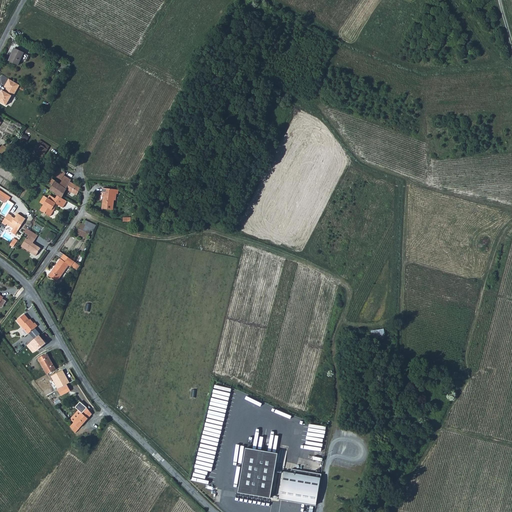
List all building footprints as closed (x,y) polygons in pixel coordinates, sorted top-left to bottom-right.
[(13,49),(8,62),(17,67),(23,54),(13,49)] [(63,61),(61,66),(68,69),(70,65),(63,61)] [(2,88),(0,91),(0,100),(6,103),(11,94),(12,95),(19,83),(8,77),(4,85),(6,86),(4,90),(2,88)] [(25,151),(23,154),(27,156),(32,160),(34,156),(36,154),(37,155),(39,152),(40,152),(46,143),(43,141),(42,141),(41,140),(36,136),(31,144),(25,151)] [(0,151),(4,154),(8,148),(5,146),(2,144),(0,148),(0,147),(0,151)] [(65,172),(59,168),(55,174),(61,179),(64,175),(65,172)] [(78,191),(81,187),(74,183),(70,181),(71,179),(65,175),(63,179),(62,178),(62,179),(59,184),(55,181),(56,180),(51,177),(48,181),(53,185),(50,189),(54,191),(61,196),(66,189),(73,193),(76,194),(78,191)] [(0,188),(0,193),(4,196),(7,198),(9,199),(11,196),(0,188)] [(113,210),(114,201),(114,194),(116,194),(118,194),(118,190),(103,188),(102,193),(103,194),(102,204),(102,209),(108,210),(113,210)] [(49,198),(45,205),(41,210),(51,216),(55,211),(55,210),(53,209),(54,208),(55,208),(56,208),(58,204),(64,207),(68,201),(58,195),(56,199),(54,202),(49,198)] [(41,203),(45,205),(49,198),(45,196),(41,203)] [(6,218),(3,222),(7,225),(8,224),(15,228),(12,231),(17,234),(19,230),(27,218),(19,213),(16,219),(13,217),(13,215),(9,213),(6,218)] [(93,227),(84,223),(80,222),(76,231),(76,232),(77,232),(88,238),(90,235),(93,227)] [(28,228),(25,232),(30,235),(37,239),(39,236),(28,228)] [(34,243),(37,239),(30,235),(22,246),(31,252),(32,251),(33,253),(33,254),(37,256),(42,248),(34,243)] [(53,272),(51,275),(56,279),(59,281),(65,272),(69,266),(70,264),(72,266),(76,261),(66,254),(61,261),(53,272)] [(23,313),(15,320),(22,328),(26,333),(36,325),(33,321),(31,323),(23,313)] [(374,339),(386,337),(385,329),(372,331),(374,339)] [(38,334),(29,342),(36,350),(46,342),(43,339),(42,340),(38,334)] [(49,354),(40,359),(41,362),(48,374),(57,369),(49,354)] [(69,383),(62,370),(52,376),(58,389),(67,384),(69,383)] [(67,384),(58,389),(62,395),(71,391),(67,384)] [(70,426),(76,432),(81,427),(93,414),(88,407),(81,402),(76,407),(82,413),(77,418),(70,426)] [(94,432),(88,440),(91,442),(97,434),(94,432)] [(275,474),(276,469),(277,463),(278,458),(279,453),(264,450),(251,448),(247,448),(246,455),(244,466),(242,475),(240,486),(239,492),(242,493),(252,494),(264,496),(271,498),(271,497),(273,488),(274,481),(275,474)] [(292,473),(321,478),(322,475),(317,474),(307,472),(297,470),(292,469),(292,472),(292,473)] [(317,500),(321,481),(321,478),(292,473),(284,472),(281,491),(280,499),(289,501),(309,504),(316,506),(317,500)]
